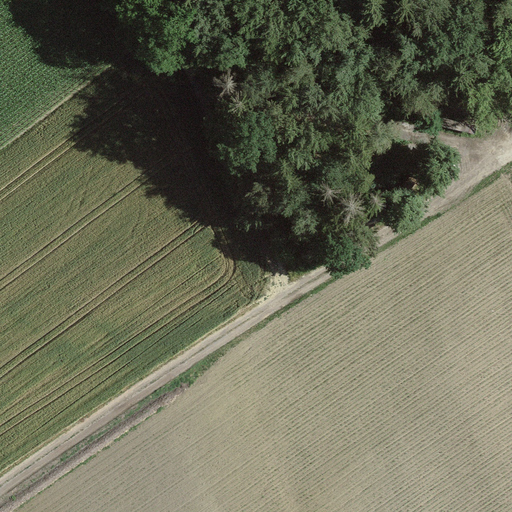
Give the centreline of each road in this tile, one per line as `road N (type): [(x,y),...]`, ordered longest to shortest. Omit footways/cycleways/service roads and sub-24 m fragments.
road 1 (track): [(0,487),(292,289),(148,0)]
road 2 (track): [(164,26),(310,110),(419,127),(494,159)]
road 3 (track): [(292,289),(511,148)]
